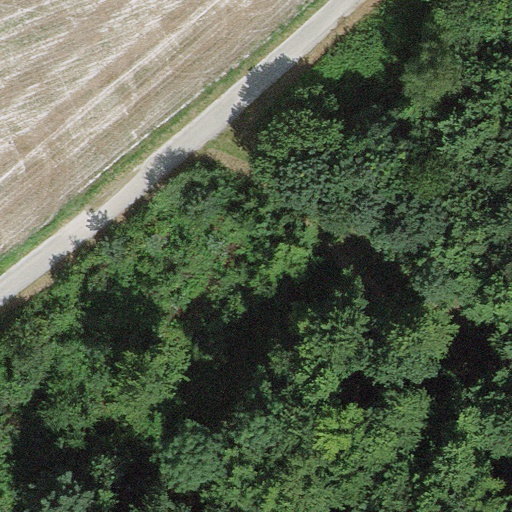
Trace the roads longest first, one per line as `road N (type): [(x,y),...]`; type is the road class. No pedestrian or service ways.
road 1 (track): [(345,0),(0,278)]
road 2 (track): [(511,366),(208,115)]
